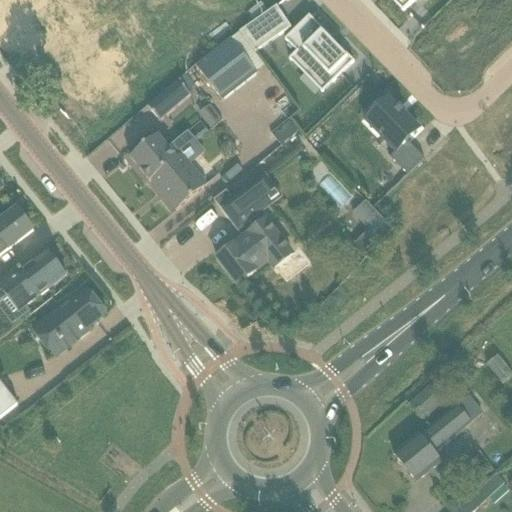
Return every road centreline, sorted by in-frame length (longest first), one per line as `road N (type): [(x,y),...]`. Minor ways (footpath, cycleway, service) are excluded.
road 1 (residential): [(511,70),(459,122),(335,0)]
road 2 (tertiary): [(316,416),(413,337),(485,261)]
road 3 (tertiary): [(485,261),(297,393)]
road 4 (unclassified): [(123,260),(0,108)]
road 5 (unclassified): [(251,388),(144,283)]
road 6 (unclassified): [(144,283),(186,360),(224,408)]
